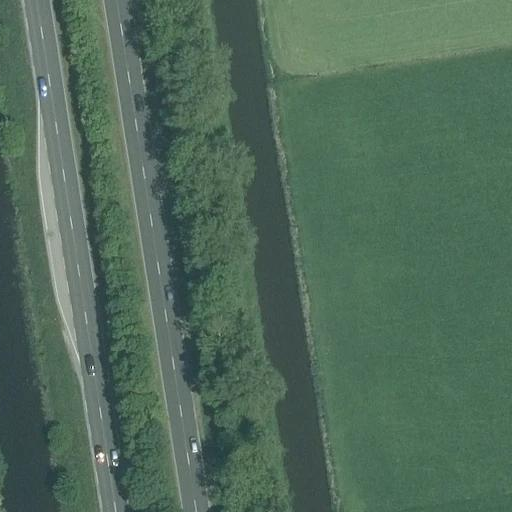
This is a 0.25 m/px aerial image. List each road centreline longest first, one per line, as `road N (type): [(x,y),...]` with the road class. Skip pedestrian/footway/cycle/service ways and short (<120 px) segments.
road 1 (primary): [(191,511),(111,0)]
road 2 (primary): [(38,0),(117,511)]
